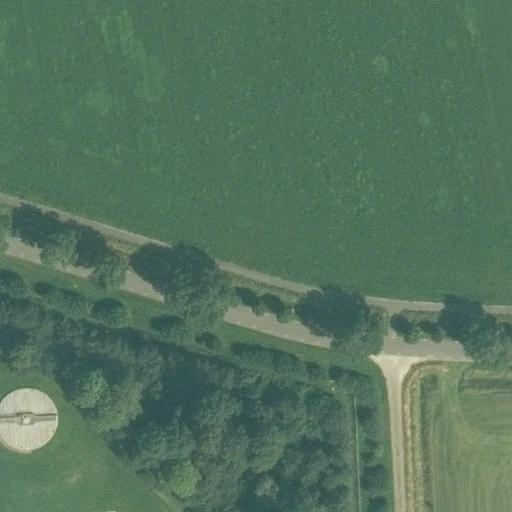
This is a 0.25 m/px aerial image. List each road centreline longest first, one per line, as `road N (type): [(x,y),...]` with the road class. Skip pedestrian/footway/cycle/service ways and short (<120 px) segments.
road 1 (tertiary): [(0,246),(220,313),(397,353)]
road 2 (unclassified): [(404,511),(397,353)]
